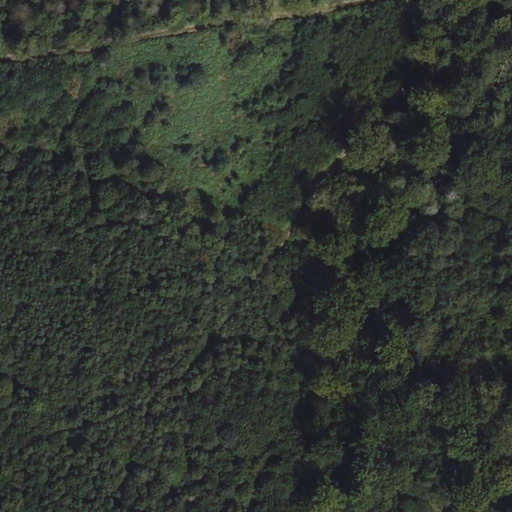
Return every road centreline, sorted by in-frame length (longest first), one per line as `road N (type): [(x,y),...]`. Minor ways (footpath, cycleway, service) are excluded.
road 1 (track): [(366,0),(0,58)]
road 2 (track): [(466,0),(461,20),(394,112),(323,172),(287,238)]
